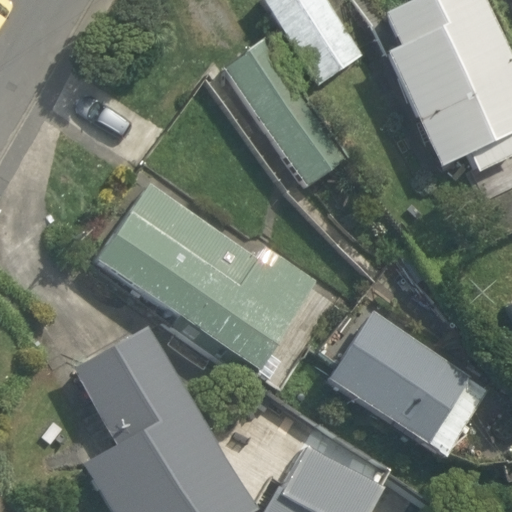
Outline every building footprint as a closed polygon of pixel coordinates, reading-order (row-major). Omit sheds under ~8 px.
[(359,49),(324,0),(253,0),(311,83),(359,49)] [(393,0),(360,16),(432,168),(459,154),(470,177),(511,157),(511,74),(476,0),(393,0)] [(348,158),(266,34),(212,70),(294,194),(348,158)] [(241,382),(316,283),(256,237),(244,253),(142,175),(79,258),(241,382)] [(511,300),(496,310),(511,339),(511,300)] [(485,392),(362,307),(312,380),(434,465),(485,392)] [(241,511),(146,324),(61,367),(104,452),(77,465),(100,511),(241,511)] [(408,511),(308,438),(253,511),(408,511)]
